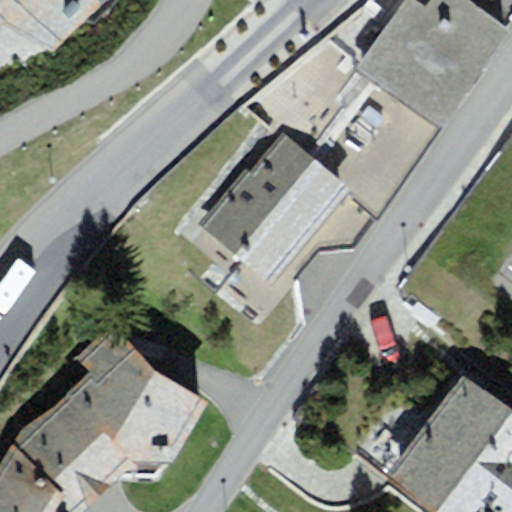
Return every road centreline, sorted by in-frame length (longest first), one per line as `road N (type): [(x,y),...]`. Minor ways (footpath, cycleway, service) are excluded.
road 1 (residential): [(511,73),(207,511)]
road 2 (tertiary): [(0,314),(49,246),(118,175),(313,0)]
road 3 (residential): [(0,138),(127,67),(164,33),(184,0)]
